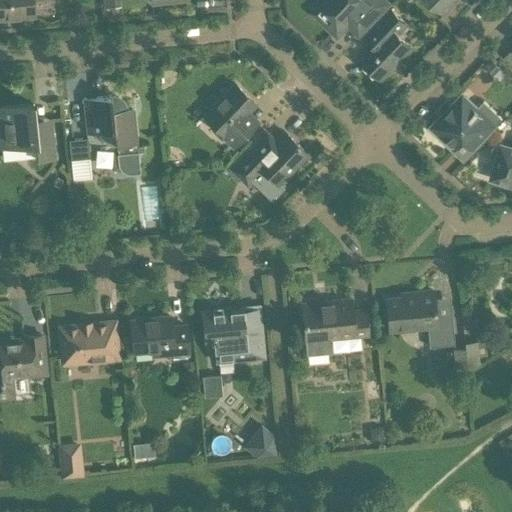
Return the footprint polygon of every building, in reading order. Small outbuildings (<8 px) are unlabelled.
[(0,0),(0,17),(33,15),(31,0),(0,0)] [(319,0),(317,2),(325,10),(318,19),(337,37),(352,21),(362,31),(388,4),(383,0),(319,0)] [(427,0),(443,15),(457,0),(427,0)] [(406,25),(390,10),(363,38),(372,47),(360,60),(380,79),(411,48),(397,34),(406,25)] [(232,147),(252,127),(242,117),(254,104),(233,84),(202,116),(223,136),(222,137),(232,147)] [(463,93),(430,128),(453,150),(470,132),(480,141),(501,119),(483,101),(478,107),(463,93)] [(110,97),(110,96),(82,99),(86,134),(99,133),(99,135),(100,137),(101,139),(103,141),(105,143),(108,145),(111,145),(112,146),(114,146),(115,146),(118,146),(118,154),(117,154),(118,165),(119,166),(119,168),(121,170),(122,171),(124,172),(127,173),(130,174),(133,174),(136,173),(139,173),(137,152),(136,152),(136,144),(132,109),(125,110),(125,108),(124,106),(123,103),(122,102),(118,99),(117,98),(114,97),(112,97),(110,97)] [(33,122),(31,104),(0,107),(0,147),(35,144),(37,160),(53,158),(49,120),(33,122)] [(246,185),(253,178),(274,199),(283,190),(278,185),(307,155),(283,132),(275,140),(266,131),(253,145),(229,169),(246,185)] [(88,158),(87,138),(68,140),(70,159),(88,158)] [(511,148),(500,145),(500,148),(496,147),(492,149),(490,156),(492,160),(496,161),(490,179),(511,185),(511,148)] [(434,319),(432,291),(412,293),(412,297),(384,300),(387,330),(425,326),(428,348),(453,345),(450,317),(434,319)] [(351,311),(349,299),(300,304),(303,338),(304,338),(306,355),(332,352),(331,339),(366,335),(364,310),(351,311)] [(256,308),(200,314),(203,342),(213,341),(215,361),(261,357),(256,308)] [(170,327),(169,317),(129,321),(132,351),(150,350),(150,357),(187,353),(185,326),(170,327)] [(117,358),(113,322),(90,324),(90,322),(77,323),(77,326),(57,328),(61,363),(117,358)] [(43,370),(40,335),(23,337),(24,343),(12,344),(12,341),(0,341),(0,400),(15,399),(13,377),(24,375),(24,372),(43,370)] [(466,370),(479,363),(476,341),(464,342),(464,348),(466,370)] [(466,370),(464,348),(452,349),(455,376),(466,370)] [(222,395),(220,375),(201,376),(203,397),(222,395)] [(381,428),(374,428),(371,433),(371,440),(382,439),(381,428)] [(273,435),(255,457),(274,455),(273,435)] [(62,478),(84,475),(80,442),(58,444),(62,478)] [(146,457),(145,445),(134,446),(135,458),(146,457)]
